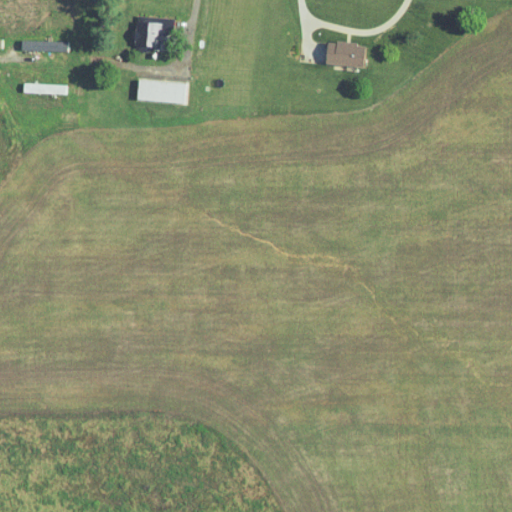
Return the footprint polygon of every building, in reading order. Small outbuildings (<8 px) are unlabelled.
[(136,50),(158,51),(158,42),(167,42),(167,34),(176,34),(176,24),(136,23),(136,50)] [(23,50),(69,51),(69,41),(23,40),(23,50)] [(368,45),(331,40),(328,63),(365,67),(368,45)] [(137,100),(187,103),(188,83),(138,80),(137,100)] [(23,92),(67,94),(67,84),(24,83),(23,92)]
